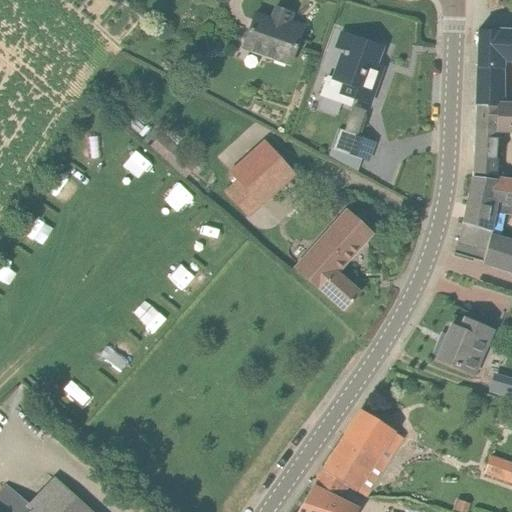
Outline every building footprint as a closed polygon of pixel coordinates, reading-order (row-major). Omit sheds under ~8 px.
[(266,57),(288,64),(301,30),(287,25),(291,14),(274,8),(270,19),(254,14),(242,48),(266,56),(266,57)] [(476,88),(475,106),(500,107),(502,60),(511,60),(511,31),(497,31),(477,30),(476,88)] [(380,46),(350,35),(338,31),(332,48),(343,53),(334,79),(325,75),(318,96),(350,107),(352,100),(367,105),(378,73),(371,70),(380,46)] [(511,106),(500,107),(475,106),(474,130),(473,154),(472,171),(493,173),(496,127),(511,128),(511,106)] [(87,148),(107,148),(107,125),(87,125),(87,148)] [(372,141),(353,135),(348,133),(342,153),(345,154),(342,165),(357,172),(361,159),(365,161),(372,141)] [(250,218),(294,178),(278,160),(237,196),(234,199),(250,218)] [(511,202),(511,181),(471,177),(466,205),(463,222),(457,242),(485,250),(489,235),(495,209),(497,200),(511,202)] [(212,209),(196,232),(211,242),(227,218),(212,209)] [(349,215),(298,272),(342,311),(359,293),(335,272),(370,234),(349,215)] [(511,242),(489,235),(485,250),(482,262),(511,271),(511,242)] [(473,374),(491,331),(463,319),(459,330),(450,326),(436,358),(473,374)] [(511,373),(495,369),(489,391),(511,396),(511,373)] [(83,385),(98,399),(110,385),(95,371),(83,385)] [(359,411),(322,471),(355,492),(356,491),(365,497),(401,438),(359,411)] [(511,415),(496,412),(493,426),(511,431),(511,427),(511,415)] [(511,483),(511,452),(493,446),(483,474),(511,483)] [(80,511),(48,482),(28,503),(6,484),(0,490),(0,511),(80,511)] [(313,485),(296,511),(355,511),(356,511),(351,508),(340,501),(313,485)] [(452,510),(459,511),(466,511),(470,503),(455,498),(452,510)]
